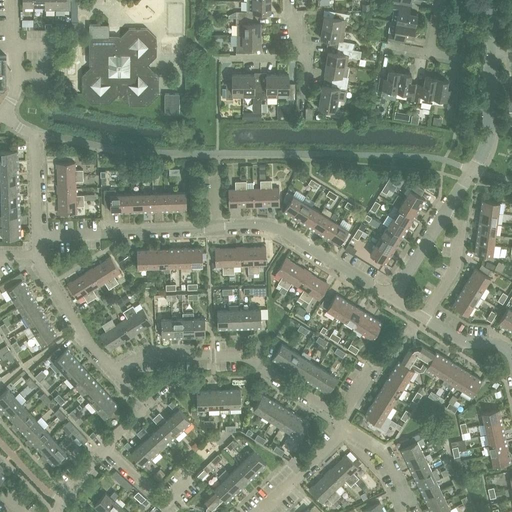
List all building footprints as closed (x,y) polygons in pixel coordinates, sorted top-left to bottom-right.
[(44,0),(44,5),(45,5),(45,9),(55,9),(55,0),(44,0)] [(55,0),(55,9),(66,9),(66,0),(55,0)] [(236,11),(236,17),(252,17),(252,11),(252,12),(270,12),(270,1),(246,1),(246,11),(236,11)] [(393,10),(391,21),(396,22),(415,25),(417,14),(406,12),(408,5),(394,3),(393,10)] [(324,16),(322,26),(345,30),(346,20),(348,21),(349,14),(344,13),(333,11),(333,17),(324,16)] [(252,17),(236,17),(236,24),(243,24),(243,34),(261,34),(261,23),(252,23),(252,17)] [(415,25),(396,22),(394,33),(389,32),(387,39),(401,42),(402,35),(413,37),(415,25)] [(89,24),(89,37),(89,55),(92,55),(92,61),(94,63),(94,65),(91,65),(82,75),(82,93),(91,102),(110,102),(119,93),(119,84),(128,84),(139,85),(139,74),(139,64),(147,64),(157,55),(157,37),(147,27),(129,27),(120,37),(120,39),(117,39),(115,37),(109,37),(109,24),(89,24)] [(343,40),(345,30),(322,26),(320,38),(328,39),(338,41),(338,40),(343,40)] [(236,45),(236,52),(240,52),(252,52),(252,45),(260,45),(261,34),(243,34),(243,45),(236,45)] [(349,48),(350,42),(343,40),(338,40),(338,41),(328,39),(327,45),(349,48)] [(328,51),(326,62),(349,66),(347,65),(349,56),(360,58),(360,56),(361,50),(349,48),(327,45),(326,51),(328,51)] [(325,73),(324,79),(333,80),(347,83),(348,76),(347,76),(349,66),(326,62),(324,73),(325,73)] [(128,84),(119,84),(119,93),(129,104),(147,104),(159,93),(158,75),(147,64),(139,64),(139,74),(149,84),(138,93),(128,84)] [(385,95),(386,89),(396,91),(400,72),(388,70),(387,77),(380,76),(377,93),(385,95)] [(400,72),(396,91),(408,93),(407,98),(414,99),(416,86),(409,84),(411,74),(400,72)] [(232,74),(232,83),(226,83),(226,98),(232,98),(233,92),(243,92),(243,74),(232,74)] [(254,74),(243,74),(243,92),(253,92),(253,98),(253,111),(261,111),(262,98),(260,98),(260,83),(254,83),(254,74)] [(266,83),(260,83),(260,98),(262,98),(267,98),(267,97),(277,97),(277,92),(277,74),(266,74),(266,83)] [(277,74),(277,92),(288,92),(288,98),(294,98),(295,83),(288,82),(288,74),(277,74)] [(416,86),(414,99),(421,100),(422,95),(433,97),(436,78),(425,76),(423,87),(416,86)] [(436,78),(433,97),(444,99),(443,104),(450,106),(453,92),(446,91),(448,80),(436,78)] [(347,83),(333,80),(331,86),(322,84),(320,95),(338,98),(345,100),(347,89),(346,89),(347,83)] [(165,93),(165,112),(180,112),(179,92),(165,93)] [(338,98),(320,95),(318,106),(327,108),(326,114),(341,117),(343,110),(336,109),(338,98)] [(0,150),(0,161),(18,161),(17,149),(0,150)] [(81,156),(81,163),(96,163),(96,155),(81,156)] [(18,161),(0,161),(0,163),(0,172),(18,171),(18,161)] [(57,162),(57,175),(83,174),(83,169),(75,169),(75,162),(57,162)] [(297,170),(297,171),(294,176),(299,179),(303,173),(297,170)] [(18,171),(0,172),(1,183),(19,182),(18,171)] [(83,174),(57,175),(58,188),(76,187),(75,181),(83,180),(83,174)] [(260,187),(253,188),(254,205),(267,205),(266,179),(260,179),(260,187)] [(271,179),(266,179),(267,205),(279,205),(279,187),(272,187),(271,179)] [(235,181),(235,188),(228,188),(228,206),(241,206),(240,180),(235,181)] [(243,180),(240,180),(241,206),(254,205),(253,188),(247,188),(246,180),(243,180)] [(19,182),(1,183),(1,194),(19,193),(19,182)] [(76,187),(58,188),(58,201),(84,200),(84,194),(76,194),(76,187)] [(410,189),(404,198),(419,208),(425,198),(410,189)] [(175,191),(164,192),(165,210),(175,209),(175,191)] [(186,191),(175,191),(175,209),(186,209),(186,191)] [(283,201),(287,204),(288,202),(293,195),(287,191),(285,194),(283,201)] [(153,192),(142,193),(143,210),(154,210),(153,192)] [(164,192),(153,192),(154,210),(165,210),(164,192)] [(19,193),(1,194),(1,204),(19,204),(19,193)] [(121,211),(121,193),(110,194),(110,212),(121,211)] [(132,193),(121,193),(121,211),(132,211),(132,193)] [(142,193),(132,193),(132,211),(143,210),(142,193)] [(283,210),(293,216),(302,201),(293,195),(288,202),(287,204),(283,210)] [(404,198),(399,208),(414,217),(419,208),(404,198)] [(482,199),(480,210),(498,212),(500,201),(482,199)] [(84,200),(58,201),(59,213),(76,213),(76,206),(84,205),(84,200)] [(302,201),(293,216),(302,221),(311,206),(302,201)] [(19,204),(1,204),(2,215),(20,215),(19,204)] [(311,206),(302,221),(311,227),(320,212),(311,206)] [(320,212),(311,227),(320,233),(333,212),(324,207),(320,212)] [(399,208),(393,217),(408,226),(414,217),(399,208)] [(480,210),(479,221),(497,223),(498,212),(480,210)] [(333,212),(320,233),(329,239),(339,223),(335,221),(338,216),(333,212)] [(20,215),(2,215),(2,226),(20,225),(20,215)] [(393,217),(387,226),(402,235),(408,226),(393,217)] [(479,221),(477,231),(495,234),(497,223),(479,221)] [(339,223),(329,239),(339,244),(348,229),(339,223)] [(20,225),(2,226),(3,237),(20,236),(20,225)] [(387,226),(381,235),(397,245),(402,235),(387,226)] [(477,231),(476,242),(494,245),(495,234),(477,231)] [(381,235),(376,244),(391,254),(397,245),(381,235)] [(494,245),(476,242),(474,253),(492,255),(494,245)] [(391,254),(376,244),(370,254),(385,263),(391,254)] [(202,246),(191,247),(191,265),(203,264),(202,246)] [(265,246),(253,247),(253,264),(254,272),(259,272),(259,264),(266,264),(266,246),(265,246)] [(180,247),(169,248),(170,265),(181,265),(180,247)] [(191,247),(180,247),(181,265),(191,265),(191,247)] [(240,247),(227,248),(228,273),(229,273),(234,273),(234,265),(241,265),(240,247)] [(253,247),(240,247),(241,265),(248,265),(248,272),(254,272),(253,264),(253,247)] [(148,266),(148,248),(137,249),(137,267),(148,266)] [(158,248),(148,248),(148,266),(159,266),(158,248)] [(169,248),(158,248),(159,266),(170,265),(169,248)] [(215,266),(222,266),(223,273),(228,273),(227,248),(215,248),(215,262),(215,263),(215,266)] [(111,256),(100,263),(113,285),(118,282),(114,275),(120,272),(111,256)] [(126,268),(132,264),(127,257),(121,261),(126,268)] [(276,272),(282,276),(278,283),(281,285),(282,286),(296,264),(285,257),(276,272)] [(494,270),(496,265),(487,261),(485,266),(494,270)] [(100,263),(89,270),(99,285),(104,281),(109,288),(113,285),(100,263)] [(296,264),(282,286),(287,289),(291,282),(297,286),(307,270),(296,264)] [(475,267),(469,277),(485,286),(490,277),(488,275),(483,272),(475,267)] [(89,270),(78,277),(92,298),(97,295),(93,289),(99,285),(89,270)] [(307,270),(297,286),(303,289),(299,296),(300,297),(298,300),(302,303),(317,277),(307,270)] [(0,284),(0,286),(3,291),(7,289),(12,297),(28,288),(22,278),(15,283),(12,277),(0,284)] [(92,298),(78,277),(67,284),(77,299),(83,295),(87,301),(91,299),(92,298)] [(317,277),(302,303),(301,304),(306,307),(313,295),(319,299),(328,284),(317,277)] [(469,277),(464,286),(479,295),(485,286),(469,277)] [(129,291),(135,287),(131,281),(125,285),(129,291)] [(464,286),(458,295),(473,304),(479,295),(464,286)] [(28,288),(12,297),(18,306),(33,297),(28,288)] [(320,305),(326,308),(336,314),(345,299),(336,293),(332,300),(326,296),(320,305)] [(126,294),(122,297),(125,302),(130,299),(126,294)] [(473,304),(458,295),(452,304),(467,314),(473,304)] [(33,297),(18,306),(24,316),(39,306),(33,297)] [(121,298),(116,301),(120,306),(124,303),(121,298)] [(345,299),(336,314),(345,320),(354,305),(345,299)] [(133,304),(128,307),(141,329),(152,322),(143,307),(137,311),(133,304)] [(312,305),(304,316),(310,321),(318,310),(312,305)] [(354,305),(345,320),(354,326),(364,310),(354,305)] [(39,306),(24,316),(30,325),(45,315),(39,306)] [(127,317),(121,321),(131,336),(141,329),(128,307),(123,310),(127,317)] [(302,315),(306,310),(300,307),(297,312),(302,315)] [(498,322),(507,328),(511,320),(511,309),(508,307),(498,322)] [(260,308),(249,309),(250,327),(261,326),(260,308)] [(228,327),(228,309),(217,310),(217,328),(228,327)] [(239,309),(228,309),(228,327),(239,327),(239,309)] [(249,309),(239,309),(239,327),(250,327),(249,309)] [(364,310),(354,326),(363,331),(373,316),(364,310)] [(172,319),(172,336),(183,336),(183,318),(177,318),(176,314),(172,315),(172,319)] [(45,315),(30,325),(35,334),(51,324),(45,315)] [(373,316),(363,331),(373,337),(382,322),(373,316)] [(204,317),(193,318),(194,336),(205,335),(204,317)] [(120,343),(131,336),(121,321),(115,324),(111,318),(108,320),(106,321),(120,343)] [(193,318),(183,318),(183,336),(194,336),(193,318)] [(172,336),(172,319),(161,319),(161,337),(172,336)] [(120,343),(106,321),(102,324),(106,330),(99,334),(109,350),(120,343)] [(51,324),(35,334),(41,343),(56,334),(51,324)] [(272,358),(281,364),(291,348),(281,343),(272,358)] [(291,348),(281,364),(290,369),(300,354),(298,353),(301,347),(296,343),(292,349),(291,348)] [(410,346),(401,360),(411,367),(414,363),(413,364),(411,362),(417,353),(426,359),(425,361),(424,361),(428,363),(434,353),(420,344),(410,346)] [(53,360),(60,368),(73,356),(66,348),(53,360)] [(424,361),(420,367),(421,371),(423,371),(426,366),(436,372),(445,357),(436,351),(434,353),(428,363),(424,361)] [(300,354),(290,369),(300,375),(309,360),(300,354)] [(73,356),(60,368),(68,376),(81,364),(73,356)] [(445,357),(436,372),(445,377),(454,362),(445,357)] [(399,359),(393,369),(408,378),(414,369),(419,372),(421,371),(420,367),(414,363),(411,367),(401,360),(401,361),(399,359)] [(309,360),(300,375),(309,381),(318,366),(309,360)] [(454,362),(445,377),(454,383),(463,368),(454,362)] [(81,364),(68,376),(75,384),(88,372),(81,364)] [(318,366),(309,381),(318,386),(327,371),(318,366)] [(39,381),(43,384),(47,380),(56,372),(53,368),(39,381)] [(463,368),(454,383),(463,389),(473,374),(463,368)] [(393,369),(387,378),(402,387),(408,378),(393,369)] [(327,371),(318,386),(327,392),(337,377),(327,371)] [(88,372),(75,384),(82,392),(95,380),(88,372)] [(473,374),(463,389),(472,395),(482,380),(473,374)] [(387,378),(382,387),(397,396),(402,387),(387,378)] [(95,380),(82,392),(89,400),(103,388),(95,380)] [(382,387),(376,396),(391,406),(391,405),(396,408),(400,403),(395,400),(397,396),(382,387)] [(0,409),(15,396),(7,388),(0,394),(0,409)] [(103,388),(89,400),(97,408),(110,396),(103,388)] [(229,388),(218,389),(219,407),(230,406),(229,388)] [(240,388),(229,388),(230,406),(241,406),(240,388)] [(208,407),(207,389),(196,390),(196,408),(197,408),(208,407)] [(218,389),(207,389),(208,407),(219,407),(218,389)] [(253,408),(263,414),(272,399),(262,393),(253,408)] [(15,396),(0,409),(0,412),(1,414),(4,411),(9,416),(22,404),(15,396)] [(110,396),(97,408),(104,416),(117,404),(110,396)] [(376,396),(370,405),(385,415),(391,406),(376,396)] [(272,399),(263,414),(268,417),(267,419),(269,421),(270,419),(272,420),(281,405),(272,399)] [(177,406),(174,403),(172,400),(168,403),(173,409),(177,406)] [(22,404),(9,416),(13,421),(10,424),(13,427),(29,412),(22,404)] [(281,405),(272,420),(281,426),(290,410),(281,405)] [(385,415),(370,405),(364,415),(379,424),(385,415)] [(387,416),(395,420),(400,411),(393,407),(387,416)] [(179,408),(170,415),(182,429),(191,421),(179,408)] [(482,412),(484,423),(502,419),(499,408),(482,412)] [(290,410),(281,426),(290,431),(299,416),(290,410)] [(29,412),(13,427),(16,430),(19,427),(23,432),(37,420),(29,412)] [(161,421),(155,415),(152,418),(157,424),(161,421)] [(170,415),(162,422),(174,436),(182,429),(170,415)] [(299,416),(290,431),(300,437),(309,422),(299,416)] [(502,419),(484,423),(486,433),(504,430),(502,419)] [(37,420),(23,432),(28,437),(25,440),(27,443),(44,428),(37,420)] [(162,422),(154,430),(166,443),(174,436),(162,422)] [(143,426),(139,429),(145,435),(148,432),(143,426)] [(44,428),(27,443),(30,446),(33,443),(38,448),(51,436),(44,428)] [(76,428),(72,432),(83,443),(87,439),(76,428)] [(145,435),(139,429),(136,432),(141,438),(145,435)] [(154,430),(146,437),(158,450),(166,443),(154,430)] [(504,430),(486,433),(489,444),(506,440),(504,430)] [(51,436),(38,448),(43,453),(39,456),(42,459),(58,444),(51,436)] [(146,437),(138,444),(150,457),(158,450),(146,437)] [(401,448),(406,458),(422,450),(417,440),(401,448)] [(506,440),(489,444),(491,454),(508,451),(506,440)] [(124,444),(129,449),(132,446),(127,441),(124,444)] [(191,445),(194,449),(195,450),(199,446),(198,445),(195,441),(191,445)] [(58,444),(42,459),(45,462),(48,459),(53,464),(66,452),(58,444)] [(150,457),(138,444),(130,451),(141,464),(150,457)] [(428,452),(430,461),(448,456),(446,447),(428,452)] [(422,450),(406,458),(410,468),(426,460),(422,450)] [(253,451),(245,458),(258,471),(266,463),(253,451)] [(508,451),(491,454),(493,465),(511,462),(508,451)] [(346,454),(337,463),(355,481),(359,477),(353,472),(359,467),(346,454)] [(245,458),(237,466),(250,479),(258,471),(245,458)] [(426,460),(410,468),(415,478),(431,470),(426,460)] [(337,463),(328,472),(340,484),(345,480),(350,485),(355,481),(337,463)] [(237,466),(230,473),(242,486),(250,479),(237,466)] [(165,474),(160,469),(153,475),(158,481),(165,474)] [(112,475),(122,484),(125,487),(130,482),(126,479),(116,470),(112,475)] [(431,470),(415,478),(420,487),(436,479),(431,470)] [(328,472),(319,480),(336,499),(341,495),(335,489),(340,484),(328,472)] [(230,473),(222,481),(234,494),(242,486),(230,473)] [(436,479),(420,487),(425,497),(441,489),(436,479)] [(336,499),(319,480),(309,489),(322,502),(327,497),(332,502),(336,499)] [(222,481),(214,488),(222,497),(226,501),(234,494),(222,481)] [(368,486),(362,481),(359,485),(364,490),(368,486)] [(203,502),(203,507),(216,507),(214,505),(222,497),(214,488),(214,489),(215,490),(203,502)] [(441,489),(425,497),(429,507),(445,499),(441,489)] [(92,502),(103,511),(114,499),(114,500),(119,494),(114,490),(109,495),(105,491),(98,499),(96,497),(92,502)] [(114,499),(103,511),(102,511),(117,511),(122,507),(114,500),(114,499)] [(445,499),(429,507),(431,511),(443,511),(450,509),(445,499)] [(384,511),(379,502),(363,510),(364,511),(384,511)]
